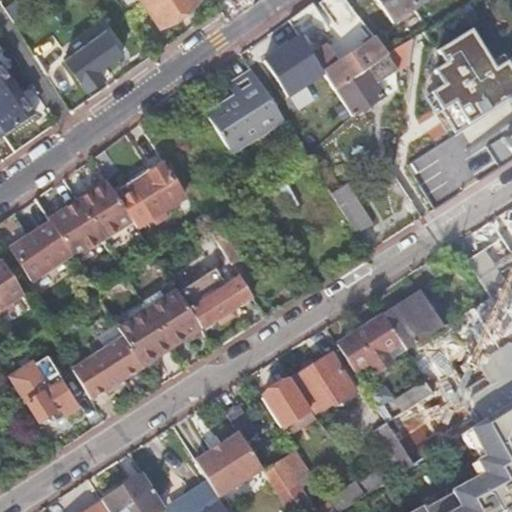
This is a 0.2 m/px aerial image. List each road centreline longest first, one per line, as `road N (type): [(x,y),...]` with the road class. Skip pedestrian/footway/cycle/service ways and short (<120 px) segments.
road 1 (residential): [(13,511),(511,194)]
road 2 (residential): [(0,192),(267,0)]
